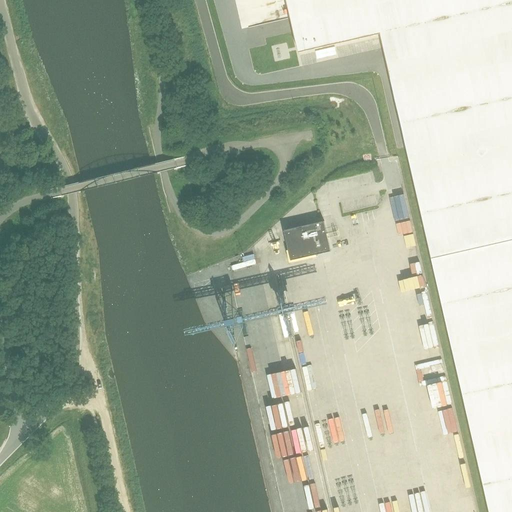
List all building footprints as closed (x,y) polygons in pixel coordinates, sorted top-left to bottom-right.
[(287,0),(299,53),(381,34),(391,78),(429,70),(412,0),(287,0)] [(511,0),(412,0),(429,70),(511,50),(511,0)] [(511,50),(429,70),(391,78),(412,168),(511,145),(511,50)] [(511,145),(412,168),(432,259),(511,240),(511,145)] [(324,221),(284,230),(291,260),(331,251),(324,221)] [(511,511),(511,240),(432,259),(490,511),(511,511)] [(470,478),(462,480),(465,493),(473,491),(470,478)]
